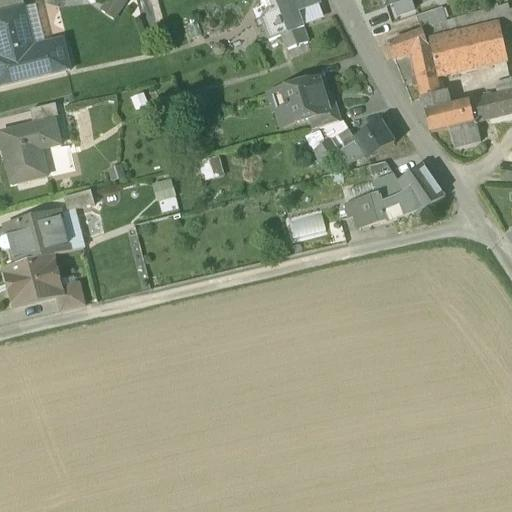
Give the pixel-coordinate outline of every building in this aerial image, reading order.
[(20,0),(0,0),(0,16),(18,12),(23,11),(20,0)] [(315,0),(277,0),(281,9),(284,17),(285,17),(318,5),(315,0)] [(318,5),(285,17),(291,34),(302,30),(303,29),(299,17),(319,10),(318,5)] [(507,6),(457,19),(426,30),(430,45),(499,29),(500,30),(511,27),(507,6)] [(276,19),(263,24),(270,42),(283,37),(291,34),(285,17),(284,17),(281,9),(274,12),(276,19)] [(319,10),(299,17),(303,29),(324,21),(319,10)] [(441,10),(416,18),(420,32),(446,23),(441,10)] [(29,32),(23,34),(18,12),(0,16),(0,89),(69,72),(62,42),(33,49),(29,32)] [(499,29),(430,45),(437,80),(507,64),(500,30),(499,29)] [(291,34),(283,37),(288,51),(307,44),(302,30),(291,34)] [(428,49),(423,34),(388,47),(393,61),(411,54),(412,58),(410,59),(413,71),(415,70),(421,100),(440,96),(429,49),(428,49)] [(511,85),(511,80),(496,84),(499,93),(503,92),(504,96),(511,94),(511,85)] [(321,81),(269,97),(274,115),(288,111),(293,126),(310,121),(331,114),(331,112),(321,81)] [(209,112),(203,93),(192,96),(198,115),(209,112)] [(511,94),(504,96),(469,104),(474,124),(476,124),(511,114),(511,94)] [(448,109),(445,95),(440,96),(421,100),(429,135),(449,130),(454,150),(480,143),(476,127),(477,127),(476,124),(474,124),(469,104),(448,109)] [(56,106),(30,113),(33,128),(55,123),(55,124),(59,123),(56,106)] [(331,114),(310,121),(314,132),(324,129),(340,124),(336,111),(331,112),(331,114)] [(33,128),(3,135),(9,159),(5,160),(11,187),(47,178),(40,149),(60,144),(55,124),(55,123),(33,128)] [(340,124),(324,129),(331,142),(330,142),(339,156),(356,146),(353,142),(355,141),(343,123),(340,124)] [(355,141),(353,142),(356,146),(339,156),(338,157),(346,169),(353,165),(364,158),(367,163),(394,146),(381,125),(355,141)] [(330,142),(313,153),(321,166),(338,157),(339,156),(330,142)] [(222,158),(197,165),(200,177),(206,175),(208,183),(227,178),(222,158)] [(110,171),(113,183),(128,179),(126,167),(110,171)] [(422,167),(398,184),(393,177),(373,185),(378,197),(379,197),(386,224),(387,225),(417,213),(419,216),(444,199),(422,167)] [(180,181),(158,186),(162,202),(183,197),(180,181)] [(91,193),(64,201),(67,215),(95,207),(91,193)] [(378,197),(346,206),(350,220),(355,218),(359,231),(386,224),(379,197),(378,197)] [(291,219),(294,240),(330,235),(327,214),(291,219)] [(59,215),(5,229),(15,268),(46,260),(69,254),(59,215)] [(15,268),(4,271),(14,310),(56,299),(54,292),(46,260),(15,268)] [(79,285),(54,292),(56,299),(60,314),(85,308),(79,285)]
